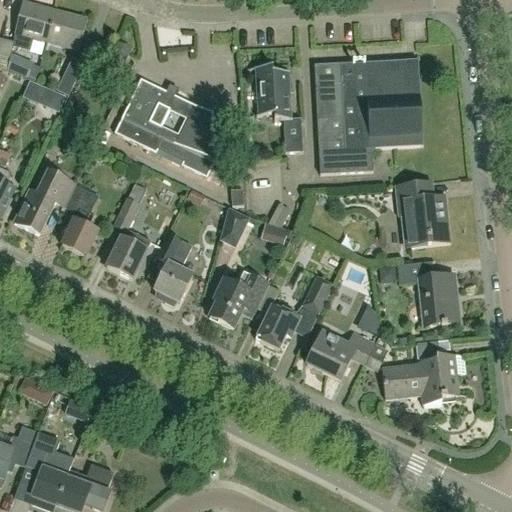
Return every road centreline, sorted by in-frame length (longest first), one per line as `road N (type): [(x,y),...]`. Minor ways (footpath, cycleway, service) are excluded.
road 1 (tertiary): [(502,508),(0,262)]
road 2 (residential): [(465,0),(203,15),(130,0)]
road 3 (residential): [(510,292),(480,0)]
